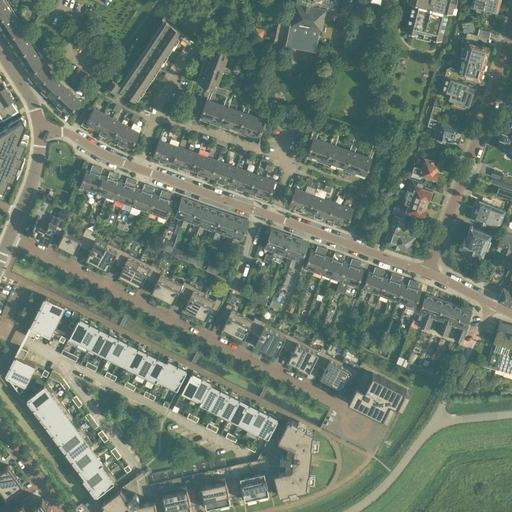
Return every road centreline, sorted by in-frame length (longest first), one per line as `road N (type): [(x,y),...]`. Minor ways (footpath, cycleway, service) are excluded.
road 1 (residential): [(362,431),(343,404),(9,236)]
road 2 (residential): [(56,358),(250,456),(145,480),(136,468)]
road 3 (residential): [(511,16),(427,269)]
road 4 (residential): [(427,269),(273,217)]
road 5 (residential): [(156,115),(209,24),(183,7)]
road 6 (residential): [(136,468),(56,358)]
road 7 (residential): [(438,421),(492,304)]
road 8 (residential): [(277,158),(156,115)]
road 9 (residential): [(258,212),(139,169)]
road 10 (unclassified): [(352,511),(438,421)]
